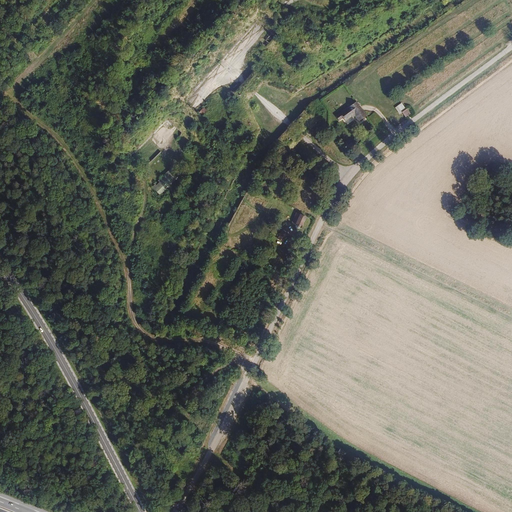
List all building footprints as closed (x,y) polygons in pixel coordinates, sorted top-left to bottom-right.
[(118,0),(29,95),(99,187),(168,121),(173,126),(189,144),(207,128),(189,109),(184,104),(261,22),(265,27),(272,34),(263,43),(270,48),(294,26),(279,12),(272,5),(277,0),(118,0)] [(356,102),(336,117),(339,121),(343,118),(346,122),(352,117),(353,118),(355,117),(359,122),(367,116),(356,102)] [(401,102),(394,107),(399,114),(401,112),(405,117),(410,114),(401,102)] [(198,113),(202,116),(207,110),(203,107),(198,113)] [(151,187),(159,195),(176,178),(169,170),(151,187)] [(309,218),(296,212),(291,223),(304,229),(309,218)]
